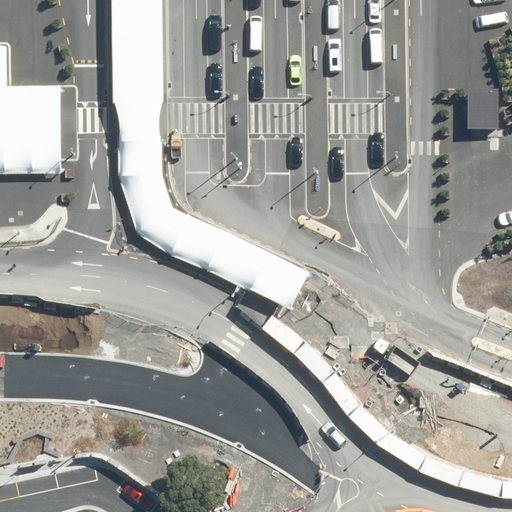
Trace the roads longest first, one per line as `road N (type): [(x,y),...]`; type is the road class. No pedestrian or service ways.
road 1 (unclassified): [(446,511),(390,453),(242,339),(168,306),(38,278),(0,278)]
road 2 (tertiary): [(387,511),(331,458),(250,417),(150,386),(0,378)]
